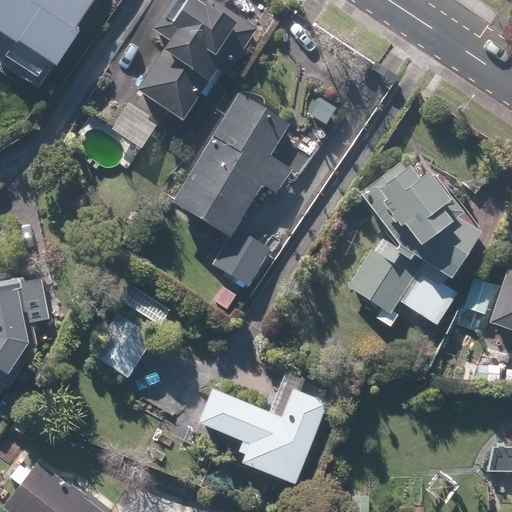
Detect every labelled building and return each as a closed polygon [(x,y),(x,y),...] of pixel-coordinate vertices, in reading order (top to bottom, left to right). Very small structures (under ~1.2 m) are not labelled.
[(95,0),(0,0),(0,22),(64,64),(88,27),(81,22),(95,0)] [(262,27),(220,0),(173,0),(157,25),(175,37),(144,83),(192,114),(224,66),(233,72),(262,27)] [(291,121),(241,92),(180,197),(235,229),(216,261),(252,282),(273,247),(240,228),(267,183),(280,191),(295,166),(272,154),(291,121)] [(163,123),(134,101),(115,126),(145,148),(163,123)] [(389,222),(351,285),(385,306),(379,316),(391,323),(405,301),(441,323),(461,291),(446,282),(452,272),(458,276),(486,228),(463,214),(469,209),(436,167),(427,174),(417,162),(412,166),(406,158),(365,190),(389,222)] [(511,268),(494,320),(511,326),(511,268)] [(0,373),(16,383),(40,342),(36,319),(53,316),(45,277),(27,280),(26,276),(0,280),(0,373)] [(91,352),(130,375),(169,310),(130,286),(91,352)] [(301,479),(331,400),(297,387),(286,415),(216,388),(204,419),(249,436),(242,456),(301,479)] [(108,511),(43,460),(8,504),(17,511),(108,511)]
